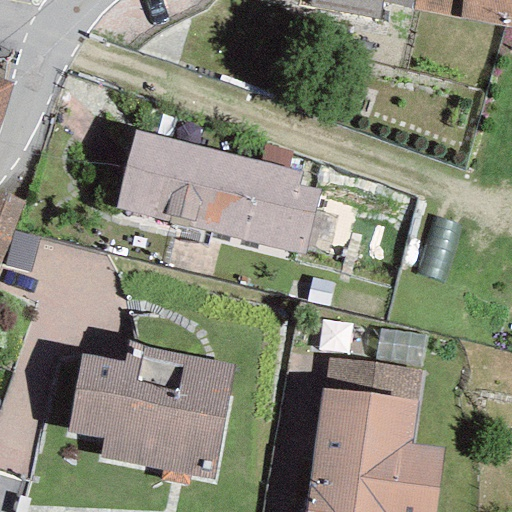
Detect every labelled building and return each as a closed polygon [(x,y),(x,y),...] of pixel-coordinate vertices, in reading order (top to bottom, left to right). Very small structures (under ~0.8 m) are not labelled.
[(511,0),(285,0),(326,7),(322,30),(408,46),(414,17),(511,35),(511,0)] [(322,199),(130,154),(111,234),(303,279),(322,199)] [(23,211),(0,202),(0,245),(10,249),(23,211)] [(0,273),(10,249),(0,245),(0,273)] [(218,378),(66,367),(60,459),(211,470),(218,378)] [(398,511),(408,427),(313,415),(301,511),(398,511)]
